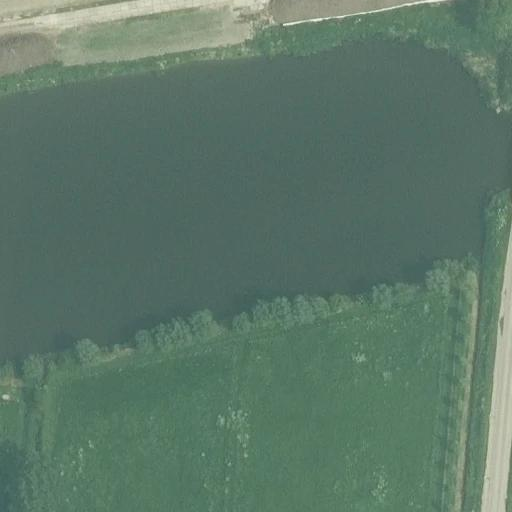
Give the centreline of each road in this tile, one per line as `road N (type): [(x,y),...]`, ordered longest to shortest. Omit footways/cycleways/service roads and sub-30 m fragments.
road 1 (track): [(0,35),(203,0)]
road 2 (unclassified): [(496,511),(511,336)]
